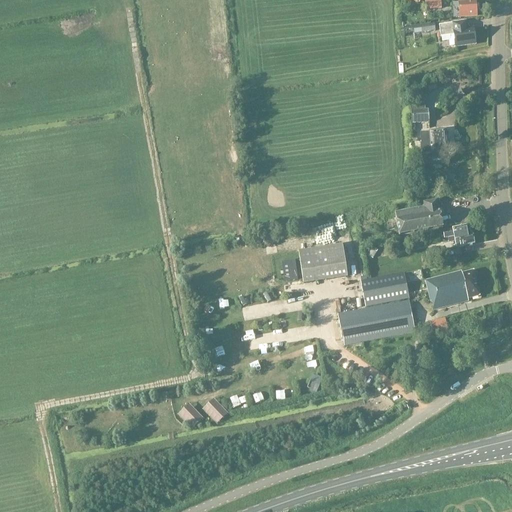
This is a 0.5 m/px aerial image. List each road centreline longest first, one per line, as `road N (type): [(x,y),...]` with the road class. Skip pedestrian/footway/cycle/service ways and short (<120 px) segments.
road 1 (unclassified): [(194,511),(361,452),(475,379),(511,366)]
road 2 (tertiary): [(511,268),(499,0)]
road 3 (primary): [(511,436),(362,479)]
road 4 (primary): [(362,479),(511,449)]
